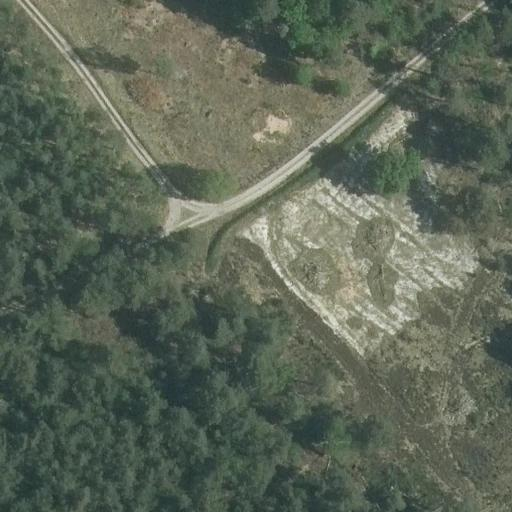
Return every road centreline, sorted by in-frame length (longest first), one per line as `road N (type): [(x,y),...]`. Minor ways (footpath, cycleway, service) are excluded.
road 1 (track): [(492,0),(244,199),(0,314)]
road 2 (track): [(196,221),(20,0)]
